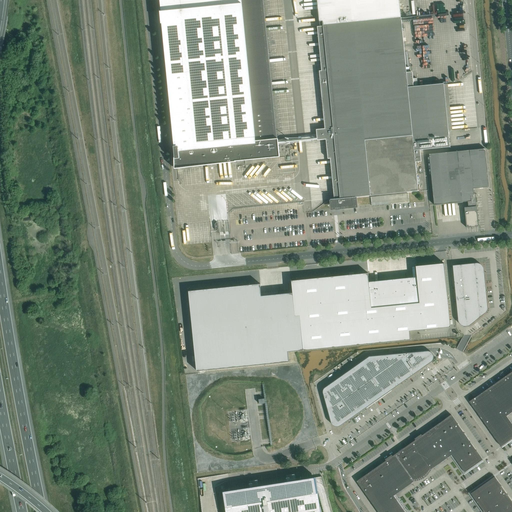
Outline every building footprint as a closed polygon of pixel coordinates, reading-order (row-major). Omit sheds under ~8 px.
[(279,156),(277,144),(263,0),(160,0),(175,147),(174,147),(176,159),(177,166),(179,166),(179,167),(182,167),(182,166),(279,156)] [(399,0),(317,0),(320,26),(320,27),(317,27),(322,71),(319,71),(325,129),(316,130),(317,137),(317,139),(317,140),(326,140),(328,159),(331,159),(335,199),(332,199),(332,202),(334,202),(335,208),(353,206),(352,198),(418,191),(415,162),(421,162),(420,150),(450,147),(448,130),(452,130),(447,84),(444,84),(414,87),(412,75),(407,76),(401,17),(399,0)] [(474,194),(473,189),(489,187),(485,149),(429,154),(434,205),(468,202),(468,208),(465,208),(465,211),(466,228),(479,226),(477,210),(476,210),(475,207),(477,207),(475,194),(474,194)] [(451,327),(444,263),(416,266),(417,277),(369,282),(368,273),(292,281),(293,293),(284,294),(262,296),(260,284),(189,291),(197,371),(289,362),(288,352),(298,351),(304,350),(411,340),(410,331),(451,327)] [(474,263),(453,266),(458,319),(458,320),(459,322),(459,323),(460,324),(461,325),(462,325),(463,326),(464,326),(465,327),(466,327),(467,326),(469,326),(470,325),(485,313),(486,312),(487,311),(487,310),(488,309),(488,307),(484,270),(484,268),(483,267),(483,266),(482,265),(481,264),(480,264),(479,263),(477,263),(476,263),(474,263)] [(420,352),(403,353),(416,373),(431,362),(432,361),(433,360),(433,359),(434,358),(434,357),(434,356),(433,355),(433,354),(432,353),(431,352),(430,352),(429,351),(428,351),(427,351),(420,352)] [(416,373),(403,353),(369,356),(392,389),(416,373)] [(379,399),(392,389),(369,356),(356,366),(379,399)] [(366,408),(379,399),(356,366),(343,375),(365,407),(366,408)] [(511,371),(469,401),(499,443),(504,444),(511,438),(511,423),(506,416),(511,411),(511,371)] [(352,417),(366,408),(365,407),(343,375),(329,384),(352,417)] [(341,426),(352,417),(329,384),(325,387),(325,388),(324,388),(324,389),(323,390),(323,391),(323,392),(323,393),(331,422),(331,423),(332,424),(333,425),(334,426),(336,427),(337,427),(338,427),(339,427),(340,426),(341,426)] [(271,386),(265,387),(272,443),(281,442),(277,412),(275,413),(272,390),(271,386)] [(413,479),(430,467),(432,469),(452,454),(465,472),(483,459),(451,415),(422,435),(421,434),(415,439),(415,440),(392,456),(392,455),(385,459),(386,461),(357,481),(378,511),(405,511),(394,496),(414,481),(413,479)] [(321,511),(318,491),(321,504),(329,502),(328,497),(325,487),(322,477),(322,476),(316,477),(227,491),(223,491),(223,492),(226,507),(226,511),(321,511)] [(511,511),(511,501),(495,477),(471,493),(484,511),(511,511)]
